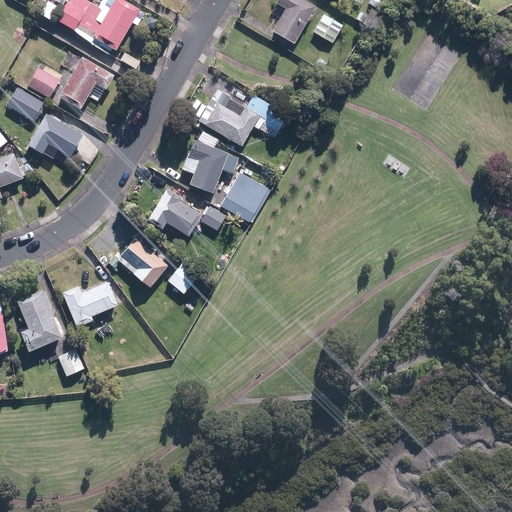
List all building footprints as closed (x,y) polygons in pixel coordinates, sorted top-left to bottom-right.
[(75,30),(93,44),(110,54),(113,48),(117,50),(141,9),(124,0),(115,0),(108,12),(91,3),(91,2),(88,0),(73,0),(72,3),(69,1),(58,20),(75,30)] [(293,43),(315,6),(305,0),(276,0),(276,2),(285,8),(272,30),(293,43)] [(365,14),(358,10),(354,17),(361,21),(365,14)] [(332,42),(343,24),(323,12),(312,31),(332,42)] [(81,110),(96,84),(107,90),(115,75),(82,57),(59,97),(81,110)] [(327,62),(318,57),(314,63),(324,69),(327,62)] [(50,98),(60,80),(38,68),(28,86),(50,98)] [(45,103),(18,87),(7,106),(34,121),(45,103)] [(242,147),(260,117),(264,120),(259,129),(275,138),(288,116),(272,107),(273,106),(255,95),(248,107),(246,106),(240,116),(217,102),(204,125),(242,147)] [(71,157),(84,135),(46,113),(28,145),(43,154),(48,144),(71,157)] [(197,139),(215,148),(217,139),(201,131),(197,139)] [(228,153),(215,148),(193,140),(188,156),(199,160),(190,184),(213,193),(222,169),(234,173),(240,157),(228,153)] [(0,190),(0,187),(24,179),(15,153),(0,158),(0,199),(3,198),(0,190)] [(249,222),(269,188),(240,172),(220,206),(249,222)] [(189,236),(202,214),(186,205),(180,201),(182,198),(167,188),(148,220),(163,229),(167,223),(189,236)] [(226,217),(209,207),(201,221),(217,231),(226,217)] [(151,288),(169,266),(135,238),(121,255),(137,269),(134,273),(151,288)] [(199,277),(182,263),(168,281),(184,294),(199,277)] [(119,306),(109,282),(82,293),(79,286),(63,292),(77,327),(93,321),(91,317),(119,306)] [(63,338),(43,290),(17,301),(29,329),(21,333),(29,352),(63,338)] [(0,352),(9,349),(0,302),(0,352)] [(95,333),(91,324),(81,328),(85,337),(95,333)] [(86,370),(76,349),(59,356),(69,378),(86,370)]
